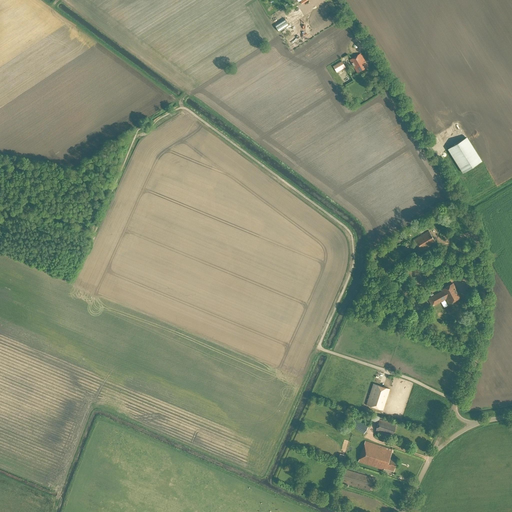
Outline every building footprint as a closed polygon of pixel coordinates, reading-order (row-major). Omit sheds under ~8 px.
[(350,60),(357,73),(368,67),(360,54),(350,60)] [(341,61),(333,67),(336,72),(344,66),(341,61)] [(481,162),(466,138),(448,149),(463,173),(481,162)] [(420,252),(435,243),(429,231),(414,240),(420,252)] [(460,273),(456,275),(459,281),(464,278),(462,273),(461,274),(460,273)] [(449,304),(460,297),(453,283),(441,290),(442,291),(428,299),(432,306),(446,298),(449,304)] [(373,384),(366,405),(383,411),(390,389),(373,384)] [(364,434),(369,425),(354,417),(349,426),(364,434)] [(395,427),(396,425),(379,419),(375,431),(387,435),(387,434),(391,435),(391,434),(393,434),(395,427)] [(389,459),(392,450),(365,441),(358,462),(384,470),(384,468),(394,471),(397,461),(389,459)] [(369,491),(373,478),(345,470),(341,482),(369,491)] [(375,500),(366,496),(361,506),(364,508),(363,510),(366,511),(368,511),(370,509),(374,511),(378,503),(374,501),(375,500)]
